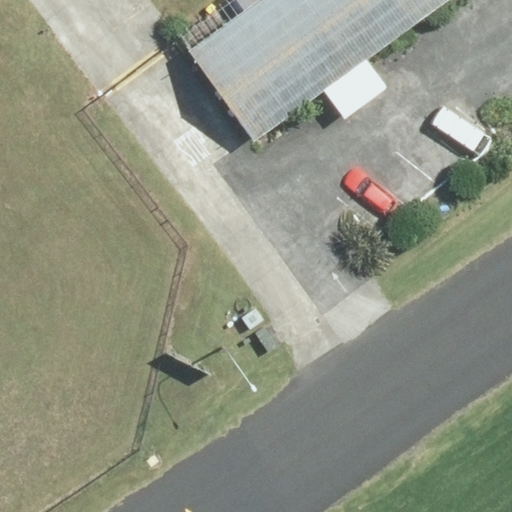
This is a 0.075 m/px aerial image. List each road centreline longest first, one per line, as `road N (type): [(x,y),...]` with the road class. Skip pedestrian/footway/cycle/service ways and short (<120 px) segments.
road 1 (unknown): [(390,401),(276,248),(275,221),(287,201),(465,65),(500,64),(511,73)]
road 2 (unclassified): [(228,511),(511,317)]
